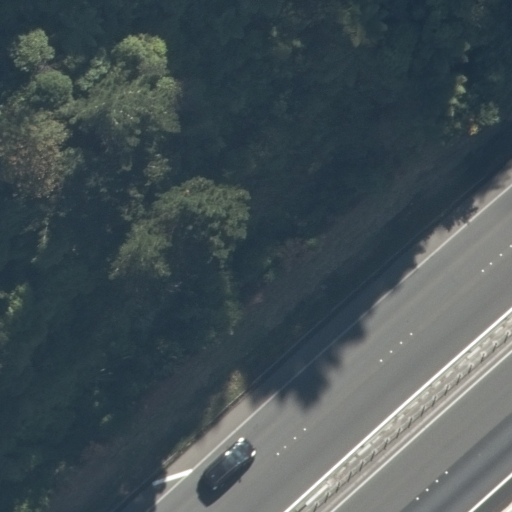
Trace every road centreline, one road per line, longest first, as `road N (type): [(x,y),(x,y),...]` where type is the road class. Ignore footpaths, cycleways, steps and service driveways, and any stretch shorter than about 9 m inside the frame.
road 1 (trunk): [(211,511),(511,245)]
road 2 (trunk): [(511,419),(406,511)]
